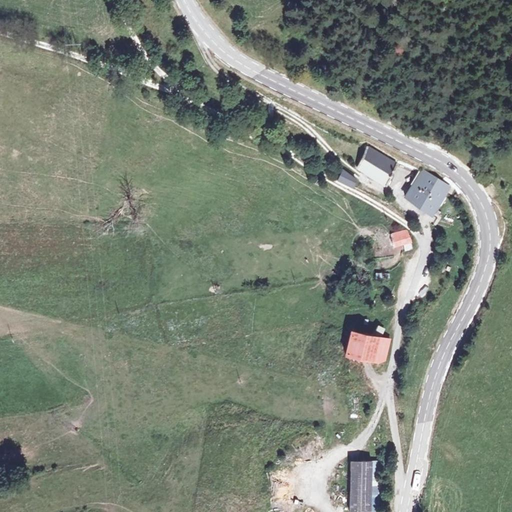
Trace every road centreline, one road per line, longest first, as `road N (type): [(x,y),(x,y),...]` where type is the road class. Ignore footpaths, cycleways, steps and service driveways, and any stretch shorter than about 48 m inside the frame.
road 1 (secondary): [(184,0),(234,57),(434,158),(477,201),(483,263),(434,376),(406,509)]
road 2 (track): [(121,0),(145,54),(179,88),(422,239)]
road 3 (track): [(200,25),(220,69),(424,220),(422,239)]
road 4 (residential): [(422,239),(422,272),(394,355),(406,509)]
road 5 (track): [(0,33),(179,88)]
